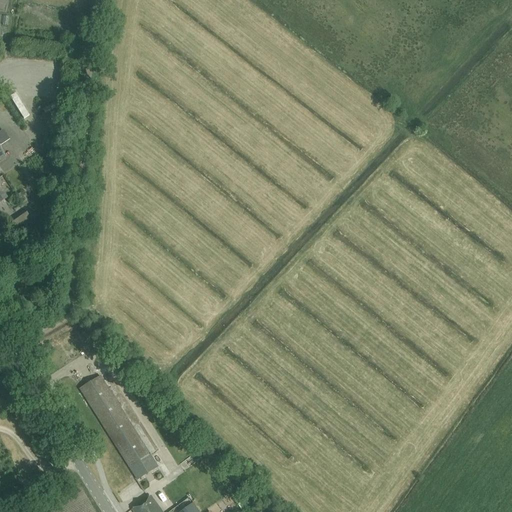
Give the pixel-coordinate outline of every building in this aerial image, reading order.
[(16,167),(5,175),(18,194),(29,187),(16,167)] [(25,209),(14,217),(20,226),(31,218),(25,209)] [(79,389),(136,479),(157,465),(100,376),(79,389)] [(155,435),(159,433),(153,423),(149,425),(155,435)] [(194,461),(186,467),(190,473),(199,467),(194,461)] [(222,499),(231,493),(228,488),(219,494),(222,499)] [(161,511),(150,496),(132,509),(134,511),(161,511)] [(180,511),(199,511),(193,503),(180,511)]
